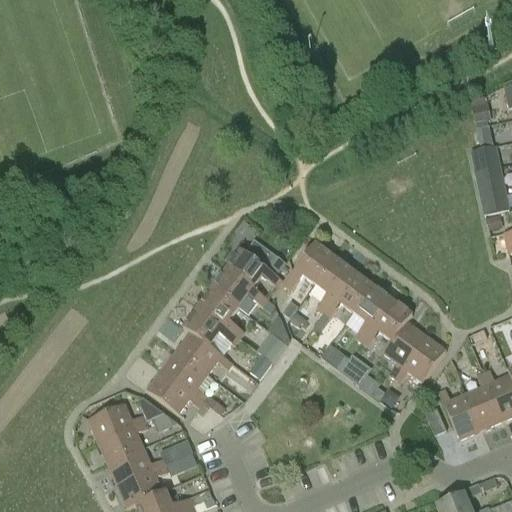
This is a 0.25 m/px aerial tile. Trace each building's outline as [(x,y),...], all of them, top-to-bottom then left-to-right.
[(503,52),(511,48),(511,47),(511,34),(498,42),(503,52)] [(473,104),(473,120),(490,120),(489,104),(473,104)] [(490,128),(480,129),(482,145),(492,144),(490,128)] [(473,166),(476,177),(487,174),(484,158),(472,160),(476,160),(477,165),(473,166)] [(478,187),(480,198),(492,195),(488,179),(477,181),(477,182),(480,181),(481,186),(478,187)] [(482,208),(485,219),(496,217),(493,200),(481,202),(481,203),(485,202),(486,207),(482,208)] [(511,234),(503,237),(508,258),(511,256),(511,234)] [(315,289),(335,262),(315,247),(284,289),(291,295),(302,280),(315,289)] [(226,274),(253,294),(254,294),(262,282),(277,293),(282,285),(276,280),(286,268),(272,256),(262,270),(241,254),(226,274)] [(316,313),(323,318),(354,276),(335,262),(315,289),(327,298),(316,313)] [(253,294),(226,274),(212,293),(239,313),(248,301),(273,320),(278,312),(254,294),(253,294)] [(341,309),(353,318),(374,290),(354,276),(323,318),(330,323),(341,309)] [(362,347),(393,305),(374,290),(353,318),(366,327),(355,342),(362,347)] [(239,313),(212,293),(197,312),(239,343),(244,337),(229,326),(239,313)] [(289,322),(297,310),(287,303),(279,315),(289,322)] [(380,337),(392,346),(407,327),(413,320),(399,309),(393,305),(362,347),(369,352),(380,337)] [(210,352),(210,351),(219,339),(234,350),(239,343),(197,312),(183,332),(190,338),(190,337),(210,352)] [(268,334),(288,345),(294,335),(274,323),(268,334)] [(389,379),(395,383),(427,341),(407,327),(392,346),(382,358),(396,368),(389,379)] [(273,365),(287,349),(270,335),(256,352),(273,365)] [(232,367),(222,360),(210,351),(210,352),(190,337),(190,338),(176,356),(208,379),(217,366),(228,374),(232,367)] [(427,341),(395,383),(401,387),(408,377),(422,388),(446,356),(427,341)] [(321,362),(333,371),(338,365),(326,355),(321,362)] [(162,375),(204,406),(208,401),(198,393),(208,379),(176,356),(162,375)] [(344,370),(340,376),(359,389),(367,378),(359,372),(355,378),(344,370)] [(179,419),(189,405),(199,412),(204,406),(162,375),(147,395),(179,419)] [(509,380),(495,386),(490,375),(483,378),(504,425),(511,421),(511,383),(510,380),(509,380)] [(481,392),(466,399),(481,435),(504,425),(483,378),(476,381),(481,392)] [(459,445),(481,435),(466,399),(451,405),(446,394),(438,397),(459,445)] [(152,423),(164,418),(148,406),(140,409),(147,425),(152,423)] [(88,424),(97,447),(146,426),(143,420),(131,424),(124,408),(88,424)] [(434,441),(446,435),(437,413),(424,418),(434,441)] [(179,428),(164,418),(152,423),(158,437),(179,428)] [(149,433),(146,426),(97,447),(107,469),(144,453),(137,438),(149,433)] [(187,444),(172,451),(178,463),(192,457),(187,444)] [(107,469),(117,491),(165,470),(162,463),(150,468),(144,453),(107,469)] [(168,477),(165,470),(117,491),(125,511),(130,511),(135,510),(135,509),(163,497),(156,482),(168,477)] [(436,510),(436,511),(470,511),(467,504),(482,497),(478,488),(462,495),(464,498),(436,510)] [(135,510),(136,511),(189,511),(193,510),(190,502),(172,510),(166,495),(163,497),(135,509),(135,510)]
